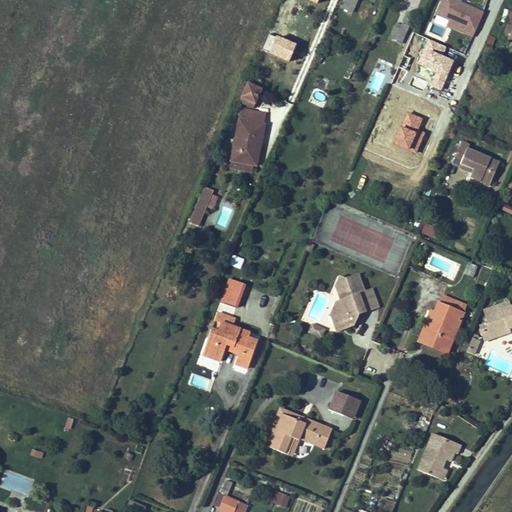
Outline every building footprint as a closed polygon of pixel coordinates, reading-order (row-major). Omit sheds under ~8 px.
[(357,0),(348,0),(345,9),(352,13),(357,0)] [(461,1),(458,0),(442,0),(436,14),(450,20),(471,29),(475,31),(482,13),(465,5),(464,7),(459,5),(460,3),(461,1)] [(408,11),(402,25),(409,28),(415,14),(408,11)] [(511,11),(510,11),(499,38),(508,42),(510,38),(511,39),(511,11)] [(471,29),(450,20),(448,26),(469,35),(471,29)] [(409,28),(402,25),(398,35),(404,38),(409,28)] [(465,65),(448,57),(441,73),(458,81),(465,65)] [(376,71),(369,87),(378,91),(385,75),(376,71)] [(250,84),(257,87),(260,81),(253,78),(250,84)] [(261,90),(248,84),(239,102),(253,108),(261,90)] [(315,87),(308,101),(322,108),(329,94),(315,87)] [(231,161),(232,161),(253,165),(260,133),(263,134),(265,125),(263,125),(265,114),(242,109),(231,161)] [(260,133),(253,165),(256,166),(263,134),(260,133)] [(491,181),(499,162),(468,149),(469,146),(461,142),(454,161),(474,170),(473,172),(470,178),(480,182),(482,177),(491,181)] [(251,173),(253,165),(232,161),(231,168),(251,173)] [(474,170),(454,161),(452,164),(473,172),(474,170)] [(482,177),(480,182),(489,186),(491,181),(482,177)] [(214,191),(205,187),(190,223),(199,227),(214,191)] [(511,206),(505,204),(502,209),(511,213),(511,206)] [(428,222),(424,230),(437,236),(440,228),(428,222)] [(309,243),(306,250),(311,252),(314,245),(309,243)] [(232,255),(229,264),(241,269),(244,259),(232,255)] [(473,277),(477,267),(468,263),(464,273),(473,277)] [(336,302),(333,311),(337,323),(344,321),(347,328),(354,325),(356,320),(355,316),(354,313),(358,312),(359,314),(378,307),(372,289),(365,292),(362,293),(359,285),(362,284),(358,275),(346,279),(340,277),(336,286),(341,301),(336,302)] [(230,279),(221,303),(235,308),(244,284),(230,279)] [(444,296),(441,304),(463,314),(467,306),(444,296)] [(509,302),(489,309),(490,314),(500,311),(501,308),(507,306),(510,308),(510,307),(509,302)] [(437,315),(425,344),(447,353),(463,314),(441,304),(438,303),(434,313),(437,315)] [(511,328),(511,306),(510,307),(510,308),(507,306),(501,308),(500,311),(490,314),(489,309),(484,311),(487,322),(485,323),(486,324),(480,326),(484,342),(510,333),(509,329),(511,328)] [(337,323),(333,311),(331,315),(337,332),(347,328),(344,321),(337,323)] [(434,313),(431,312),(419,342),(425,344),(437,315),(434,313)] [(248,369),(256,345),(247,342),(249,338),(250,334),(233,327),(235,320),(217,313),(203,355),(221,361),(225,349),(227,345),(240,350),(239,354),(235,364),(248,369)] [(321,337),(324,330),(312,325),(310,332),(321,337)] [(472,338),(467,352),(474,355),(479,341),(472,338)] [(225,349),(239,354),(240,350),(227,345),(225,349)] [(329,410),(343,416),(351,398),(337,392),(329,410)] [(360,402),(351,398),(343,416),(352,420),(360,402)] [(272,428),(274,429),(276,430),(283,415),(304,424),(306,419),(280,409),(272,428)] [(324,449),(332,430),(306,419),(304,424),(283,415),(276,430),(274,429),(267,447),(288,455),(295,439),(298,441),(299,438),(302,433),(316,439),(314,444),(324,449)] [(299,438),(314,444),(316,439),(302,433),(299,438)] [(418,470),(438,479),(442,469),(446,460),(451,462),(454,453),(457,454),(460,446),(433,434),(418,470)] [(139,458),(133,455),(131,461),(137,464),(139,458)] [(447,470),(442,469),(438,479),(443,480),(447,470)] [(232,483),(227,481),(223,490),(228,492),(232,483)] [(226,498),(228,492),(223,490),(221,495),(219,494),(214,506),(220,508),(224,497),(226,498)] [(274,491),(270,503),(287,508),(291,495),(274,491)] [(220,508),(219,509),(225,511),(234,511),(238,503),(226,498),(224,497),(220,508)] [(143,511),(145,507),(131,501),(127,509),(133,511),(143,511)] [(245,511),(247,507),(238,503),(234,511),(245,511)]
